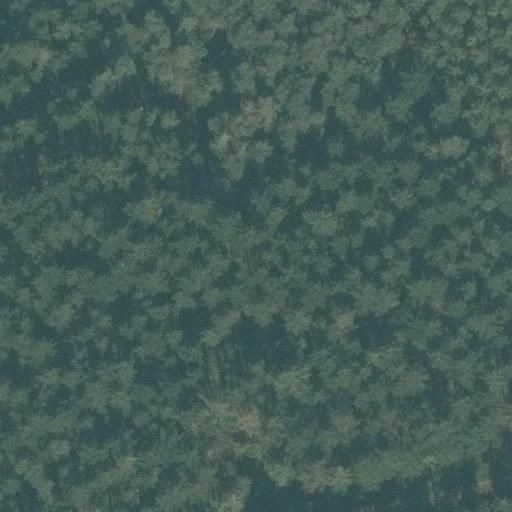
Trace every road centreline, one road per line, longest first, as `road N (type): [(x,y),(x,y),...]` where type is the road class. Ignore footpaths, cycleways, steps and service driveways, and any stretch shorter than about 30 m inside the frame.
road 1 (track): [(511,196),(360,0)]
road 2 (track): [(369,511),(511,470)]
